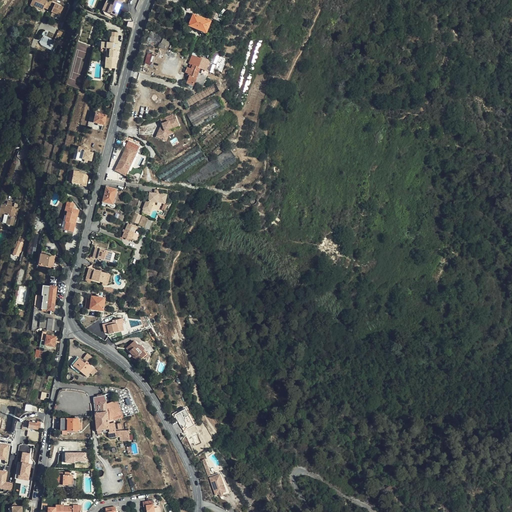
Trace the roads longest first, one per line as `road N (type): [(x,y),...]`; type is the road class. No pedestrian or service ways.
road 1 (secondary): [(148,0),(75,275)]
road 2 (secondary): [(73,324),(141,380),(192,471),(198,502)]
road 3 (residential): [(75,275),(41,208),(22,132),(0,85)]
road 4 (residential): [(38,511),(73,324)]
road 5 (track): [(230,191),(155,182),(150,147),(132,131)]
